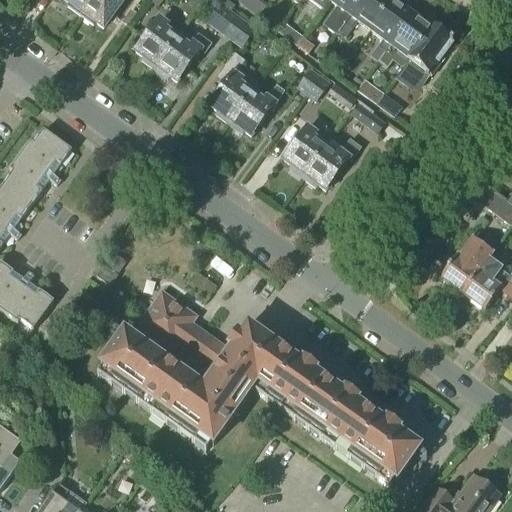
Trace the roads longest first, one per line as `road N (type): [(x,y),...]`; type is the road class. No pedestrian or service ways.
road 1 (residential): [(333,290),(0,48)]
road 2 (residential): [(333,290),(511,92)]
road 3 (residential): [(511,422),(333,290)]
road 4 (unknown): [(477,397),(467,433),(399,511)]
